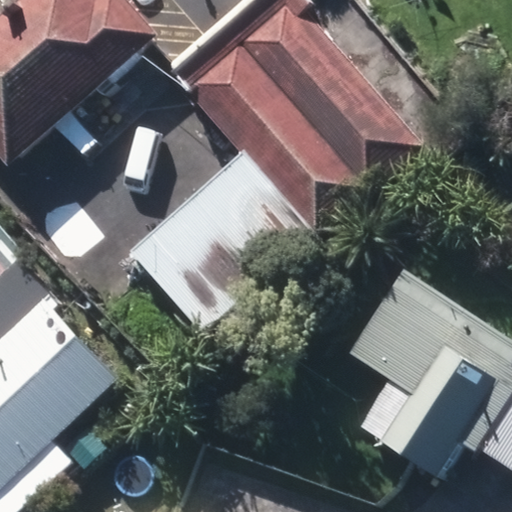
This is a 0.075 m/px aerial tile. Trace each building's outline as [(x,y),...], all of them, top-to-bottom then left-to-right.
[(0,157),(12,172),(162,45),(123,0),(113,0),(100,11),(90,0),(37,0),(0,32),(0,157)] [(134,260),(206,343),(426,154),(309,19),(314,15),(301,0),(258,0),(173,73),(250,162),(134,260)] [(0,284),(18,268),(0,248),(0,284)] [(386,451),(441,487),(464,452),(478,461),(511,410),(511,345),(410,280),(356,363),(418,403),(386,451)] [(0,498),(121,387),(48,309),(0,354),(0,498)] [(511,420),(487,459),(511,475),(511,420)] [(68,456),(87,476),(109,455),(91,436),(68,456)]
